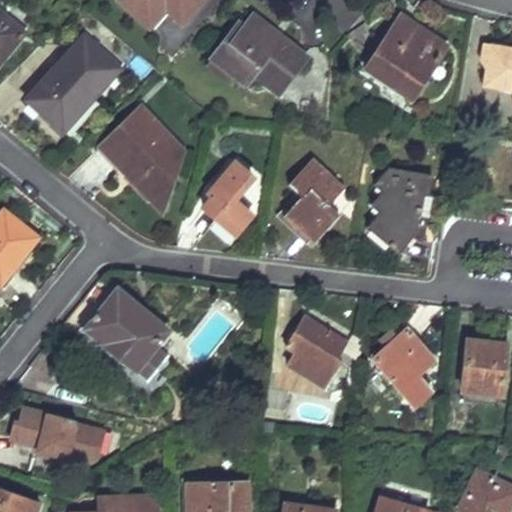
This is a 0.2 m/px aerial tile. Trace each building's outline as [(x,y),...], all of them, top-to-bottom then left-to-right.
[(120,0),(150,25),(158,16),(165,7),(183,22),(202,0),(120,0)] [(0,58),(9,48),(23,31),(0,12),(0,58)] [(278,92),(291,74),(305,56),(253,14),(243,27),(239,22),(222,42),(256,69),(253,72),(278,92)] [(397,81),(391,89),(386,97),(402,109),(441,49),(398,20),(369,61),(397,81)] [(56,125),(71,108),(87,92),(91,97),(118,68),(83,36),(27,99),(56,125)] [(256,69),(222,42),(205,65),(226,81),(231,77),(243,86),(253,72),(256,69)] [(511,54),(504,53),(505,49),(490,47),(484,82),(511,86),(511,54)] [(172,178),(173,179),(175,179),(179,168),(165,153),(172,148),(158,134),(163,130),(141,106),(100,144),(122,167),(128,163),(157,191),(172,178)] [(312,241),(325,228),(337,213),(327,204),(342,187),(312,159),(289,184),(302,196),(284,216),(312,241)] [(232,200),(242,188),(251,177),(235,161),(216,184),(220,187),(204,205),(234,232),(250,215),(232,200)] [(431,174),(409,170),(387,167),(374,182),(381,190),(369,205),(379,213),(368,227),(398,253),(417,231),(423,193),(428,195),(431,174)] [(0,282),(4,285),(13,274),(23,263),(18,258),(36,236),(4,209),(0,213),(0,282)] [(82,325),(116,353),(149,380),(165,360),(152,349),(166,331),(101,276),(76,307),(90,317),(82,325)] [(294,350),(290,355),(287,361),(326,385),(340,361),(336,359),(345,344),(304,316),(285,346),(294,350)] [(429,391),(422,383),(415,376),(433,359),(407,329),(373,360),(414,404),(429,391)] [(461,389),(480,392),(500,394),(506,345),(468,339),(461,389)] [(480,392),(461,389),(459,402),(497,407),(500,394),(480,392)] [(18,399),(4,440),(65,460),(79,419),(18,399)] [(103,462),(113,431),(79,420),(69,451),(103,462)] [(464,511),(505,511),(511,499),(511,488),(477,471),(458,509),(464,511)] [(248,511),(248,482),(187,485),(187,511),(248,511)] [(0,511),(34,511),(38,505),(0,490),(0,511)] [(155,509),(155,496),(116,497),(116,510),(155,509)] [(97,511),(155,511),(155,509),(116,510),(116,497),(97,498),(97,511)] [(426,511),(427,511),(379,497),(374,511),(426,511)]
